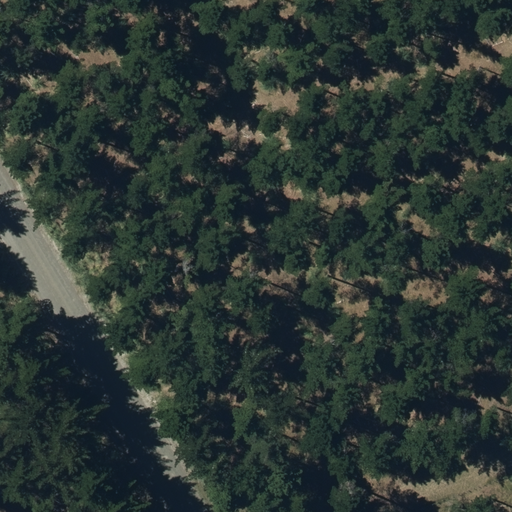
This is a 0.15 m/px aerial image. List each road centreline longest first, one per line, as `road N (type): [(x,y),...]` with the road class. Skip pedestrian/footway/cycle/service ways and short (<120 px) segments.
road 1 (unclassified): [(0,278),(142,511)]
road 2 (track): [(375,511),(511,451)]
